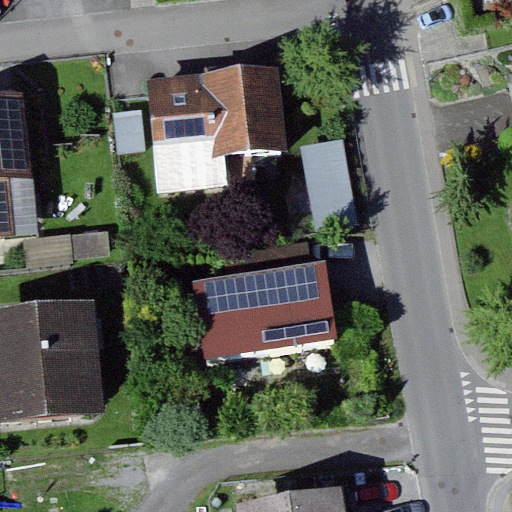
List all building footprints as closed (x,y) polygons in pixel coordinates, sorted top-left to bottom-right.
[(179,84),(156,86),(162,153),(215,148),(216,165),(292,158),(285,74),(179,84)] [(34,100),(0,103),(0,242),(47,238),(34,100)] [(150,151),(150,112),(119,112),(119,151),(150,151)] [(313,150),(328,233),(368,226),(354,143),(313,150)] [(236,254),(239,283),(204,287),(213,364),(346,349),(340,291),(337,268),(319,270),(316,245),(236,254)] [(102,308),(0,318),(0,430),(114,418),(102,308)] [(355,511),(352,496),(248,511),(355,511)]
